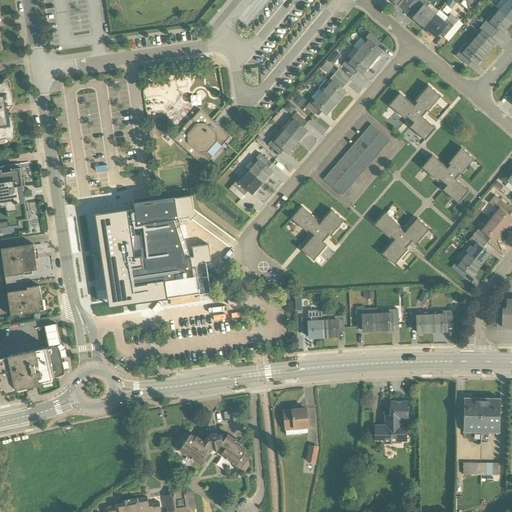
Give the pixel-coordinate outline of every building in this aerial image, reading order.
[(393,0),(392,1),(404,11),(407,7),(411,11),(419,0),(393,0)] [(422,0),(419,0),(411,11),(416,15),(413,18),(424,28),(436,14),(427,7),(429,5),(422,0)] [(427,7),(436,14),(438,12),(438,11),(430,4),(430,3),(426,0),(422,0),(429,5),(427,7)] [(448,0),(446,5),(452,9),(456,2),(452,0),(448,0)] [(466,9),(473,7),(471,0),(468,0),(464,1),(466,9)] [(496,8),(511,22),(511,21),(511,0),(501,0),(495,8),(496,8)] [(496,8),(482,25),(494,35),(498,31),(501,34),(511,22),(496,8)] [(438,12),(436,14),(424,28),(436,38),(439,34),(443,38),(458,21),(450,15),(447,19),(438,12)] [(462,25),(458,21),(443,38),(448,42),(462,25)] [(469,40),(485,53),(494,42),(491,39),(494,35),(482,25),(469,40)] [(357,51),(371,63),(381,52),(377,49),(381,44),(369,34),(355,49),(357,51)] [(469,40),(455,56),(467,66),(472,61),(475,65),(485,53),(469,40)] [(361,74),(371,63),(357,51),(350,60),(348,58),(342,65),(353,75),(357,71),(361,74)] [(336,52),(328,60),(333,65),(341,56),(336,52)] [(321,68),(327,73),(332,66),(326,62),(321,68)] [(345,85),(349,80),(337,70),(334,74),(345,85)] [(318,89),(336,104),(346,93),(342,89),(345,85),(334,74),(328,81),(326,80),(318,89)] [(9,82),(5,79),(0,84),(0,143),(8,142),(10,143),(14,138),(11,115),(6,115),(9,111),(5,107),(12,106),(9,82)] [(410,128),(425,141),(435,129),(421,116),(425,110),(427,112),(440,97),(428,87),(415,102),(417,103),(414,107),(399,94),(389,106),(404,119),(406,117),(413,123),(410,128)] [(321,113),(325,116),(336,104),(318,89),(311,97),(312,99),(306,107),(318,116),(321,113)] [(294,101),(300,107),(306,101),(299,95),(294,101)] [(284,109),(290,115),(296,108),(289,103),(284,109)] [(182,130),(173,140),(203,167),(230,137),(216,124),(200,110),(191,120),(189,121),(187,122),(185,125),(183,127),(182,129),(182,130)] [(281,129),(297,143),(308,131),(303,127),(307,123),(303,120),(305,118),(298,111),(296,113),(295,113),(281,129)] [(367,129),(376,137),(380,133),(371,125),(367,129)] [(287,155),(297,143),(281,129),(267,145),(279,155),(283,151),(287,155)] [(363,134),(372,142),(376,137),(367,129),(363,134)] [(390,141),(380,133),(376,137),(386,146),(390,141)] [(359,138),(368,146),(372,142),(363,134),(359,138)] [(386,146),(376,137),(372,142),(382,150),(386,146)] [(359,138),(355,143),(364,151),(368,146),(359,138)] [(382,150),(372,142),(368,146),(378,155),(382,150)] [(355,143),(351,148),(360,156),(364,151),(355,143)] [(378,155),(368,146),(364,151),(374,159),(378,155)] [(351,148),(347,152),(356,160),(360,156),(351,148)] [(442,190),(458,203),(468,191),(454,178),(458,173),(460,174),(473,159),(461,148),(448,164),(450,165),(447,169),(432,156),(422,168),(437,182),(439,179),(446,185),(442,190)] [(374,159),(364,151),(360,156),(370,164),(374,159)] [(347,152),(343,157),(352,165),(356,160),(347,152)] [(248,172),(262,184),(272,172),(268,168),(271,164),(260,154),(254,161),(255,163),(248,172)] [(366,169),(370,164),(360,156),(356,160),(366,169)] [(343,157),(339,161),(348,169),(352,165),(343,157)] [(362,173),(366,169),(356,160),(352,165),(362,173)] [(339,161),(335,166),(344,174),(348,169),(339,161)] [(236,162),(228,170),(234,175),(242,167),(236,162)] [(508,180),(511,183),(511,164),(500,179),(505,184),(508,180)] [(362,173),(352,165),(348,169),(358,178),(362,173)] [(335,166),(331,171),(340,179),(344,174),(335,166)] [(0,197),(24,194),(24,193),(22,192),(20,192),(19,187),(25,186),(24,177),(22,177),(20,169),(11,170),(11,172),(2,173),(2,171),(1,171),(0,171),(0,197)] [(358,178),(348,169),(344,174),(354,182),(358,178)] [(251,196),(262,184),(248,172),(246,170),(228,189),(240,200),(247,192),(251,196)] [(331,171),(327,175),(336,183),(340,179),(331,171)] [(354,182),(344,174),(340,179),(350,187),(354,182)] [(327,175),(323,180),(332,188),(336,183),(327,175)] [(350,187),(340,179),(336,183),(346,191),(350,187)] [(497,181),(494,185),(500,190),(503,186),(497,181)] [(346,191),(336,183),(332,188),(342,196),(346,191)] [(24,194),(0,197),(0,228),(20,226),(19,222),(28,221),(27,211),(28,211),(27,202),(21,203),(20,198),(22,197),(24,195),(24,194)] [(490,218),(504,230),(511,220),(511,216),(510,215),(511,211),(511,209),(494,195),(488,202),(497,210),(490,218)] [(95,214),(106,286),(122,284),(130,282),(132,291),(134,304),(169,299),(182,297),(199,294),(211,293),(205,263),(211,262),(208,245),(192,247),(193,257),(185,259),(184,254),(173,220),(187,218),(191,220),(196,213),(193,210),(191,196),(134,204),(135,208),(95,214)] [(301,250),(313,260),(326,245),(322,241),(328,234),(330,236),(343,221),(331,211),(319,225),(315,222),(317,220),(301,207),(291,219),(306,232),(308,231),(313,236),(301,250)] [(469,217),(473,220),(480,212),(476,209),(469,217)] [(382,254),(394,264),(407,249),(405,247),(411,240),(415,244),(428,229),(417,218),(404,232),(398,227),(400,226),(385,212),(374,224),(389,238),(391,236),(394,239),(382,254)] [(474,232),(486,243),(489,239),(494,242),(504,230),(490,218),(483,227),(480,225),(474,232)] [(458,232),(453,239),(457,242),(462,235),(458,232)] [(466,253),(481,265),(490,253),(483,247),(486,243),(474,232),(468,240),(473,244),(466,253)] [(36,270),(33,245),(1,249),(5,277),(20,275),(24,275),(23,272),(36,270)] [(471,277),(481,265),(466,253),(463,250),(450,268),(463,277),(466,273),(471,277)] [(6,285),(21,283),(20,275),(5,277),(6,285)] [(22,291),(21,283),(6,285),(7,293),(22,291)] [(41,300),(39,286),(26,288),(27,290),(22,291),(7,293),(11,317),(39,312),(38,303),(41,300)] [(422,290),(418,301),(425,303),(429,293),(422,290)] [(304,292),(294,292),(295,310),(302,310),(301,299),(304,298),(304,292)] [(501,327),(511,327),(511,299),(506,299),(506,308),(502,308),(501,327)] [(377,312),(378,332),(393,331),(393,325),(398,324),(397,309),(388,309),(388,312),(377,312)] [(309,338),(323,337),(322,316),(322,311),(317,311),(317,310),(307,310),(308,317),(301,317),(302,333),(308,333),(309,338)] [(362,332),(378,332),(377,312),(377,310),(356,311),(356,326),(361,326),(362,332)] [(432,314),(432,332),(446,331),(446,326),(452,326),(451,310),(442,311),(442,313),(432,314)] [(417,332),(432,332),(432,314),(419,314),(419,312),(410,312),(411,327),(417,327),(417,332)] [(322,316),(323,337),(338,336),(338,331),(344,331),(344,315),(322,316)] [(44,327),(49,347),(52,347),(60,345),(56,325),(44,327)] [(8,356),(8,357),(14,387),(17,390),(52,383),(54,378),(59,377),(63,375),(64,370),(60,351),(57,347),(52,347),(49,347),(8,356)] [(8,357),(0,358),(0,389),(2,389),(6,392),(13,391),(14,387),(8,357)] [(463,432),(481,432),(481,398),(464,397),(463,432)] [(481,398),(481,432),(499,433),(500,398),(481,398)] [(391,443),(401,443),(401,441),(407,441),(406,426),(401,425),(401,420),(407,420),(407,401),(401,401),(400,402),(397,402),(396,401),(390,401),(389,414),(384,414),(384,424),(373,424),(374,440),(375,440),(375,444),(391,444),(391,443)] [(286,435),(307,432),(307,428),(308,428),(306,408),(283,410),(285,429),(286,435)] [(211,436),(216,435),(213,413),(207,414),(211,436)] [(236,469),(241,468),(244,470),(249,463),(248,458),(250,454),(245,450),(244,447),(243,443),(227,434),(225,437),(221,434),(216,435),(211,436),(206,437),(203,441),(196,436),(195,437),(192,435),(190,436),(183,431),(181,435),(175,436),(170,443),(174,445),(175,450),(179,449),(184,453),(183,454),(191,459),(192,458),(201,465),(206,458),(203,456),(206,451),(210,454),(213,449),(216,451),(218,448),(222,451),(220,454),(235,465),(236,469)] [(306,461),(316,463),(319,446),(309,444),(306,461)] [(462,474),(480,475),(481,462),(463,462),(462,474)] [(481,462),(480,475),(498,475),(498,462),(481,462)] [(191,511),(191,509),(196,508),(193,490),(186,486),(168,489),(169,494),(164,495),(166,508),(160,509),(159,501),(152,502),(152,501),(148,502),(147,496),(122,500),(122,503),(107,505),(107,507),(105,507),(103,510),(103,511),(191,511)] [(327,503),(329,495),(320,493),(318,501),(327,503)]
